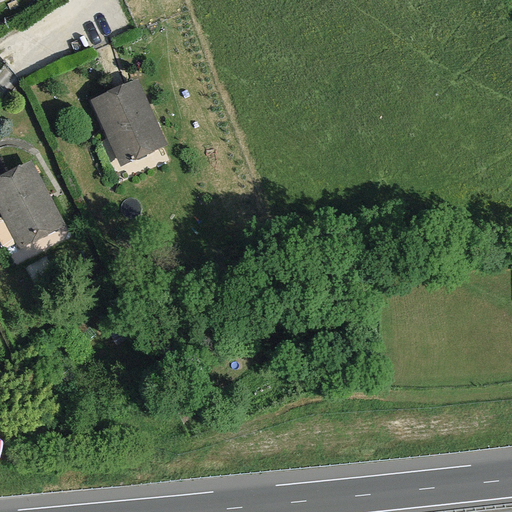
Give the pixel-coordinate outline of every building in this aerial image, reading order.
[(136,82),(98,100),(112,132),(115,131),(127,156),(160,141),(136,82)] [(34,165),(0,182),(0,198),(9,216),(20,239),(22,242),(62,221),(34,165)] [(9,216),(0,219),(0,236),(5,247),(20,239),(9,216)] [(120,300),(100,313),(119,341),(139,328),(120,300)] [(246,310),(256,330),(264,326),(254,306),(246,310)] [(203,369),(184,326),(160,337),(180,379),(203,369)]
